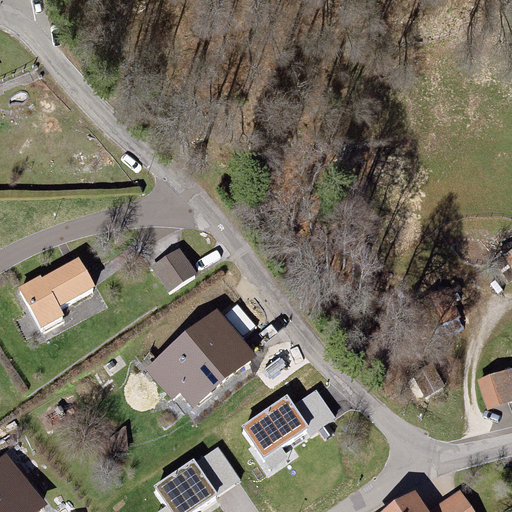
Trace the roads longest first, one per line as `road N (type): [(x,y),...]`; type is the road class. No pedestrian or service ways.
road 1 (unclassified): [(193,198),(335,372),(422,463)]
road 2 (unclassified): [(0,15),(38,40),(193,198)]
road 3 (residential): [(0,264),(75,229),(193,198)]
